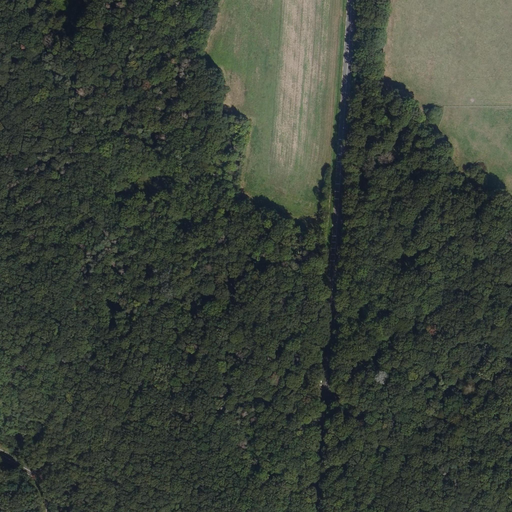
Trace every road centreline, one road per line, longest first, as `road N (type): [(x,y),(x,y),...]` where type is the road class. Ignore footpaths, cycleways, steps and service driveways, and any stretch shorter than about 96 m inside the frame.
road 1 (secondary): [(351,0),(317,511)]
road 2 (track): [(284,495),(162,397),(0,226)]
road 3 (track): [(134,109),(126,88),(131,67),(177,36),(187,0)]
